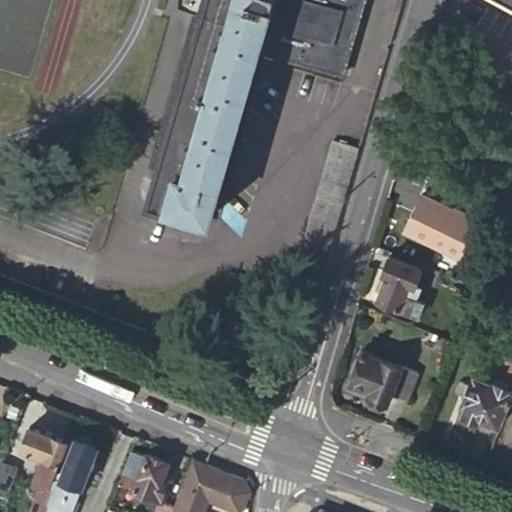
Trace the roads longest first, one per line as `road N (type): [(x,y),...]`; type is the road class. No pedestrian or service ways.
road 1 (residential): [(418,13),(293,445)]
road 2 (secondary): [(293,445),(0,329)]
road 3 (secondary): [(465,511),(293,445)]
